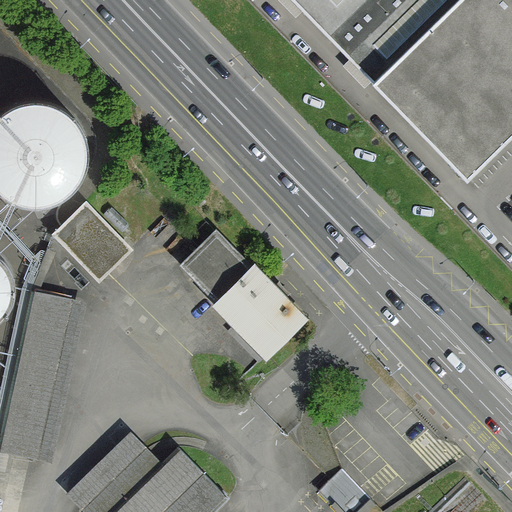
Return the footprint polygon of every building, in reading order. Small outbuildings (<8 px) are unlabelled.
[(511,0),(290,0),(464,179),(511,132),(511,0)] [(82,120),(74,112),(65,105),(55,100),(44,98),(32,98),(19,101),(7,108),(0,114),(0,186),(9,194),(19,200),(30,203),(44,203),(55,201),(65,196),(76,187),(83,178),(89,167),(91,157),(91,145),(88,131),(82,120)] [(135,247),(88,198),(54,231),(101,280),(135,247)] [(266,360),(309,318),(255,261),(252,265),(216,228),(201,242),(180,263),(215,300),(212,304),(266,360)] [(0,315),(7,310),(12,302),(16,292),(16,280),(14,269),(9,260),(3,254),(0,251),(0,315)] [(88,299),(36,289),(1,449),(53,460),(88,299)] [(215,511),(233,496),(185,447),(167,464),(135,430),(70,492),(81,503),(89,511),(215,511)] [(333,479),(319,492),(339,511),(368,511),(377,504),(342,469),(333,479)]
